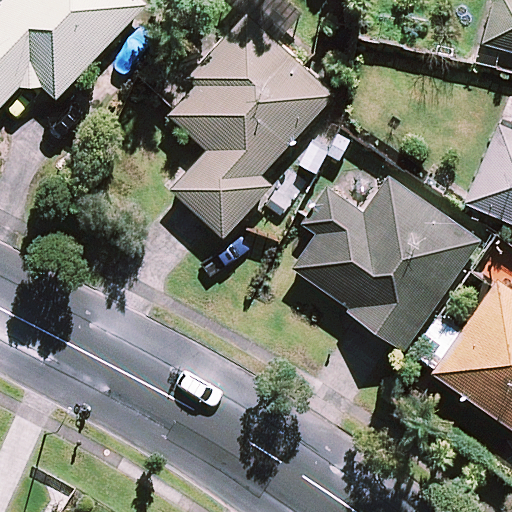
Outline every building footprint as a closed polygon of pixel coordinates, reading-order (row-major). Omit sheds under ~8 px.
[(144,5),(138,0),(7,0),(0,8),(0,104),(29,74),(53,98),(144,5)] [(511,0),(492,0),(481,44),(511,52),(511,0)] [(333,94),(240,11),(156,104),(205,149),(169,189),(222,237),(272,181),(262,172),(333,94)] [(511,131),(498,125),(464,203),(511,223),(511,131)] [(487,238),(394,172),(369,208),(333,182),(306,220),(321,231),(297,264),(353,304),(352,306),(409,347),(487,238)] [(511,283),(501,277),(436,372),(511,422),(511,283)]
